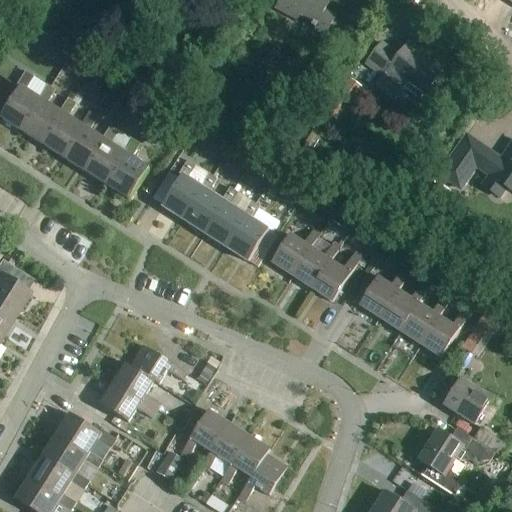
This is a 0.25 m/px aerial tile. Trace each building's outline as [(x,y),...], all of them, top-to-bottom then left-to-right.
[(336,20),(325,14),(332,3),(326,0),(281,0),(277,9),(296,20),(298,17),(312,25),(311,28),(327,37),(336,20)] [(67,63),(75,51),(58,39),(50,51),(67,63)] [(442,75),(417,56),(421,52),(410,43),(399,58),(380,44),(365,64),(383,78),(376,88),(396,102),(404,89),(418,100),(418,99),(431,109),(444,94),(434,86),(442,75)] [(109,48),(104,55),(121,66),(126,58),(109,48)] [(44,103),(39,101),(27,93),(35,79),(27,74),(18,89),(21,91),(2,121),(24,135),(44,103)] [(339,123),(363,90),(352,81),(327,115),(339,123)] [(65,117),(61,114),(48,106),(56,93),(48,87),(39,101),(44,103),(24,135),(45,148),(65,117)] [(80,107),(85,100),(79,96),(74,103),(80,107)] [(155,116),(162,106),(151,99),(145,109),(155,116)] [(86,130),(82,128),(70,120),(78,107),(69,101),(61,114),(65,117),(45,148),(66,161),(86,130)] [(108,144),(104,141),(90,133),(98,120),(91,115),(82,128),(86,130),(66,161),(88,175),(108,144)] [(156,136),(163,125),(154,120),(148,130),(156,136)] [(129,157),(125,155),(112,146),(120,133),(112,128),(104,141),(108,144),(88,175),(109,188),(129,157)] [(511,168),(511,169),(492,155),(469,139),(444,175),(462,187),(475,168),(490,178),(484,188),(500,199),(506,190),(511,193),(511,168)] [(129,157),(109,188),(131,202),(150,171),(133,160),(141,147),(133,142),(125,155),(129,157)] [(248,172),(254,163),(240,155),(235,164),(248,172)] [(181,221),(202,189),(188,181),(197,167),(189,162),(180,177),(173,172),(160,193),(153,203),(181,221)] [(283,184),(288,176),(280,171),(275,180),(283,184)] [(155,189),(163,177),(156,172),(148,184),(155,189)] [(202,189),(181,221),(202,234),(222,203),(209,194),(218,181),(210,176),(202,189)] [(222,203),(202,234),(223,247),(243,216),(230,207),(238,194),(231,189),(222,203)] [(316,209),(320,202),(312,197),(308,204),(316,209)] [(243,216),(223,247),(249,264),(269,232),(252,221),(260,208),(252,203),(243,216)] [(332,219),(338,209),(326,203),(320,213),(332,219)] [(339,210),(333,220),(347,229),(353,219),(339,210)] [(355,228),(350,237),(358,241),(363,232),(355,228)] [(293,278),(312,250),(321,235),(315,231),(306,246),(291,236),(273,265),(293,278)] [(325,258),(312,250),(293,278),(314,292),(332,263),(342,248),(335,244),(325,258)] [(332,263),(314,292),(334,305),(364,259),(356,254),(345,271),(332,263)] [(29,294),(34,286),(36,283),(3,263),(0,267),(0,276),(0,307),(18,319),(19,316),(24,316),(28,310),(27,305),(32,296),(29,294)] [(382,322),(411,276),(404,272),(393,289),(379,280),(361,309),(382,322)] [(447,272),(432,294),(442,300),(449,305),(464,283),(447,272)] [(402,335),(420,307),(431,289),(424,284),(413,302),(400,293),(411,276),(382,322),(402,335)] [(402,335),(422,348),(440,320),(449,305),(442,300),(433,315),(420,307),(402,335)] [(0,337),(4,340),(18,319),(0,307),(0,337)] [(440,320),(422,348),(443,361),(470,319),(462,314),(453,328),(440,320)] [(476,359),(490,337),(477,329),(463,351),(476,359)] [(132,369),(155,383),(160,386),(168,372),(184,382),(188,375),(145,349),(132,369)] [(155,383),(132,369),(127,366),(114,386),(157,413),(162,405),(147,396),(155,383)] [(486,366),(469,382),(477,390),(494,375),(486,366)] [(207,367),(198,381),(205,386),(209,379),(210,379),(215,372),(207,367)] [(476,428),(492,402),(462,383),(445,409),(476,428)] [(152,420),(157,413),(114,386),(101,407),(129,424),(137,410),(152,420)] [(212,454),(231,426),(210,413),(182,455),(189,460),(199,445),(212,454)] [(89,457),(91,454),(99,441),(113,450),(118,441),(103,432),(100,436),(70,417),(57,437),(89,457)] [(233,467),(251,439),(231,426),(212,454),(203,468),(210,473),(219,458),(233,467)] [(481,430),(474,441),(496,455),(503,445),(481,430)] [(438,433),(419,463),(428,468),(420,479),(452,500),(463,482),(449,473),(457,460),(462,463),(470,462),(481,469),(489,466),(496,455),(474,441),(467,451),(451,441),(438,433)] [(104,462),(91,454),(89,457),(57,437),(44,458),(75,479),(77,475),(86,462),(99,471),(104,462)] [(253,480),(268,457),(271,452),(251,439),(233,467),(223,481),(230,486),(239,471),(253,480)] [(172,483),(184,462),(170,454),(158,475),(172,483)] [(268,457),(253,480),(240,499),(247,503),(256,489),(271,498),(289,470),(268,457)] [(91,484),(77,475),(75,479),(44,458),(30,480),(62,500),(64,496),(72,483),(86,492),(91,484)] [(73,511),(78,505),(64,496),(62,500),(30,480),(16,503),(30,511),(53,511),(59,504),(70,511),(73,511)] [(387,494),(374,511),(437,511),(409,494),(402,504),(387,494)]
